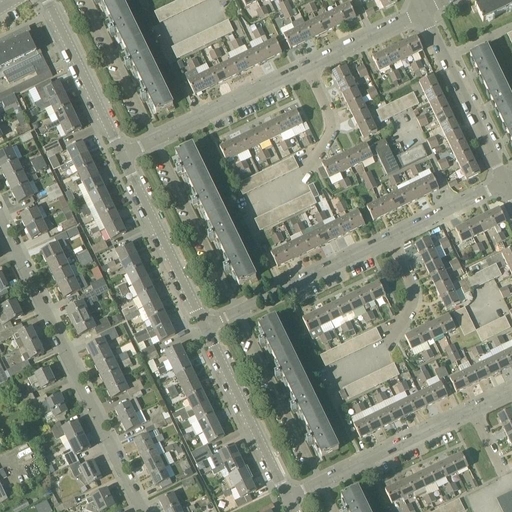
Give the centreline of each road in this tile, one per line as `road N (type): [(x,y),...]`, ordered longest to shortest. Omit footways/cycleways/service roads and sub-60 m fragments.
road 1 (residential): [(142,511),(0,215)]
road 2 (residential): [(238,311),(319,483)]
road 3 (residential): [(505,182),(422,11)]
road 4 (residential): [(287,498),(204,327)]
road 5 (residential): [(238,311),(155,141)]
road 6 (residential): [(204,327),(122,157)]
road 7 (residential): [(122,157),(46,0)]
road 8 (residential): [(319,483),(473,410)]
road 9 (residential): [(155,141),(307,67)]
road 10 (residential): [(238,311),(388,239)]
road 11 (residential): [(155,141),(87,0)]
road 12 (residential): [(388,239),(505,182)]
road 13 (residential): [(307,67),(422,11)]
road 14 (residential): [(386,350),(412,302),(388,239)]
road 15 (residential): [(301,176),(330,131),(307,67)]
